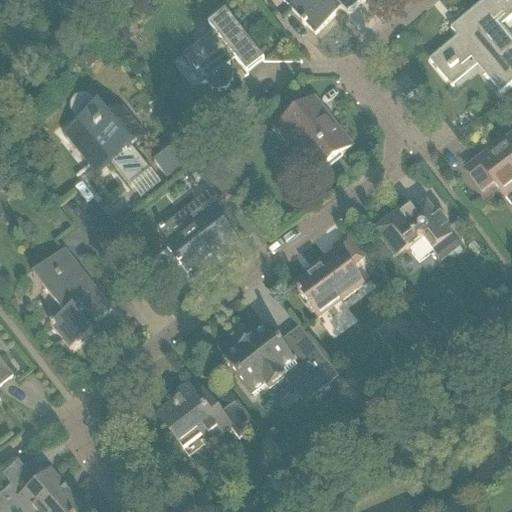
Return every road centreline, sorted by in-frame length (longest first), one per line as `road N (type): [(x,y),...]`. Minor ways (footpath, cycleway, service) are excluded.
road 1 (unclassified): [(166,338),(390,171),(398,129),(364,84),(361,61),(372,41),(421,0)]
road 2 (unclassified): [(123,511),(125,492),(83,435),(83,414),(166,338)]
